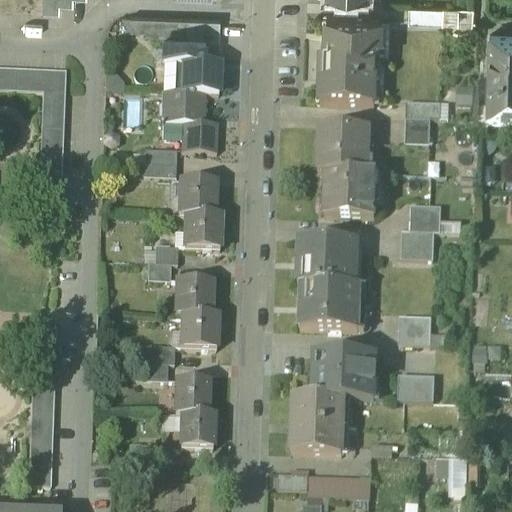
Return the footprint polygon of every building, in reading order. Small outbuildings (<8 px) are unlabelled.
[(43,0),(0,0),(0,12),(43,15),(43,0)] [(43,0),(43,15),(59,16),(59,8),(72,8),(73,0),(86,1),(86,0),(43,0)] [(456,14),(410,13),(409,27),(456,28),(456,14)] [(381,20),(327,18),(327,19),(331,19),(330,36),(327,35),(326,46),(330,46),(329,63),(380,65),(381,20)] [(221,23),(188,22),(188,40),(208,41),(208,43),(221,43),(221,23)] [(511,39),(491,39),(488,127),(511,128),(511,39)] [(220,72),(203,71),(203,65),(207,65),(208,43),(208,41),(188,40),(165,40),(164,61),(183,62),(182,99),(218,100),(220,72)] [(329,63),(322,63),(322,64),(325,64),(324,81),(321,80),(321,91),(324,91),(323,108),(320,108),(320,109),(374,111),(376,66),(380,66),(380,65),(329,63)] [(66,77),(0,74),(0,95),(43,97),(38,219),(61,220),(66,77)] [(206,100),(162,99),(162,118),(162,120),(183,120),(182,146),(182,159),(217,160),(218,130),(205,130),(206,100)] [(448,110),(406,109),(406,123),(430,124),(447,125),(448,110)] [(183,120),(162,120),(162,118),(161,118),(161,129),(161,131),(163,131),(162,141),(166,145),(182,146),(183,120)] [(430,124),(406,123),(405,149),(429,150),(430,124)] [(370,134),(319,132),(318,177),(326,177),(368,179),(370,134)] [(177,157),(144,156),(144,170),(176,171),(177,157)] [(176,171),(144,170),(143,183),(176,185),(176,171)] [(368,179),(326,177),(324,222),(374,224),(376,179),(368,179)] [(216,188),(181,187),(180,221),(186,221),(214,222),(216,188)] [(441,212),(411,211),(410,237),(434,238),(440,238),(441,212)] [(214,222),(186,221),(185,257),(220,258),(221,223),(214,222)] [(410,237),(402,237),(401,265),(433,266),(434,238),(410,237)] [(354,247),(300,246),(300,247),(304,247),(303,262),(299,262),(298,290),(302,290),(353,292),(354,247)] [(178,255),(156,254),(155,270),(171,271),(178,271),(178,255)] [(155,270),(149,270),(148,287),(171,288),(171,271),(155,270)] [(212,288),(176,287),(176,288),(175,321),(181,321),(211,322),(212,288)] [(353,292),(302,290),(301,335),(359,337),(360,311),(366,311),(366,292),(353,292)] [(211,322),(181,321),(180,356),(216,358),(217,323),(211,322)] [(431,323),(399,322),(398,350),(430,351),(431,323)] [(57,335),(34,335),(28,493),(51,494),(57,335)] [(175,354),(147,352),(146,370),(168,371),(168,372),(174,372),(175,354)] [(307,361),(306,403),(344,405),(374,405),(375,363),(307,361)] [(168,371),(146,370),(145,388),(167,389),(168,372),(168,371)] [(433,405),(433,380),(398,380),(398,405),(433,405)] [(208,389),(176,388),(175,421),(181,422),(207,423),(208,389)] [(306,403),(293,403),(292,460),(342,461),(344,405),(306,403)] [(207,423),(181,422),(180,455),(213,457),(214,423),(207,423)] [(374,459),(391,460),(392,449),(374,449),(374,459)] [(174,457),(151,457),(151,470),(174,471),(174,457)] [(467,465),(452,465),(451,501),(466,501),(467,465)] [(279,480),(278,500),(371,501),(371,481),(279,480)]
